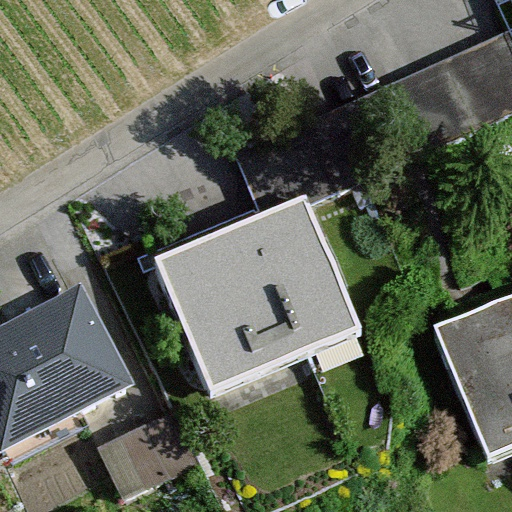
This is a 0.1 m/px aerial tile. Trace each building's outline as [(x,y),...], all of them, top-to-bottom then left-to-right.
[(511,66),(468,86),(490,135),(511,125),(511,66)] [(468,86),(405,114),(427,163),(490,135),(468,86)] [(303,130),(237,160),(264,218),(330,188),(334,197),(369,180),(351,142),(316,158),(303,130)] [(374,131),(351,142),(369,180),(392,170),(374,131)] [(361,342),(310,218),(166,277),(217,401),(361,342)] [(85,303),(0,344),(0,446),(5,457),(130,397),(85,303)] [(511,310),(440,340),(493,469),(511,461),(511,310)] [(179,422),(150,435),(174,488),(203,475),(179,422)]
